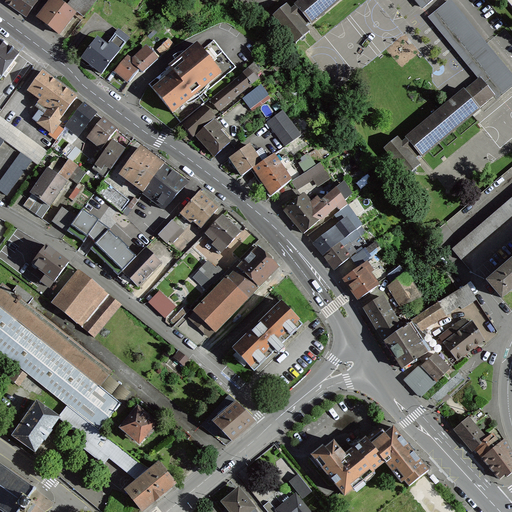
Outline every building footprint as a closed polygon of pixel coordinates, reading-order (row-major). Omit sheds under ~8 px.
[(8,0),(7,2),(26,16),(37,2),(34,0),(8,0)] [(75,14),(69,9),(56,0),(51,0),(38,17),(59,33),(75,14)] [(83,17),(96,1),(94,0),(72,0),(69,5),(70,7),(83,16),(83,17)] [(301,0),(296,5),(309,21),(310,23),(338,0),(301,0)] [(447,1),(430,16),(480,77),(496,96),(511,83),(511,78),(485,47),(447,1)] [(304,25),(309,21),(296,5),(291,9),(286,4),(273,15),(296,43),(309,32),(304,25)] [(83,16),(70,7),(69,9),(75,14),(81,19),(83,16)] [(118,30),(112,37),(123,46),(129,38),(118,30)] [(112,37),(106,45),(117,54),(123,46),(112,37)] [(117,54),(106,45),(97,38),(82,58),(102,73),(117,54)] [(10,47),(0,40),(0,77),(1,78),(19,54),(10,47)] [(171,75),(154,89),(173,113),(221,73),(198,44),(170,67),(174,72),(171,75)] [(143,72),(158,59),(147,48),(132,63),(127,58),(115,71),(129,81),(139,69),(143,72)] [(244,74),(252,83),(252,84),(258,79),(249,69),(243,73),(244,74)] [(53,133),(58,126),(56,125),(77,97),(60,85),(42,72),(28,90),(41,99),(38,103),(48,110),(45,114),(40,110),(34,119),(39,123),(53,133)] [(244,74),(210,100),(218,110),(252,83),(244,74)] [(495,95),(480,77),(406,138),(420,154),(421,156),(495,95)] [(255,89),(263,99),(268,95),(261,85),(255,89)] [(255,89),(243,98),(250,108),(263,99),(255,89)] [(79,134),(97,113),(91,109),(84,103),(67,124),(79,134)] [(193,137),(216,117),(206,106),(183,126),(193,137)] [(301,135),(282,110),(281,111),(267,122),(286,146),(301,135)] [(102,148),(117,129),(103,118),(88,137),(102,148)] [(10,124),(4,119),(0,124),(0,136),(0,137),(10,124)] [(230,142),(220,131),(222,129),(214,125),(216,123),(214,120),(197,136),(215,156),(230,142)] [(16,128),(10,124),(0,137),(6,141),(16,128)] [(53,133),(51,135),(57,139),(64,130),(58,126),(53,133)] [(22,133),(16,128),(6,141),(13,146),(22,133)] [(28,137),(22,133),(13,146),(19,150),(28,137)] [(19,150),(25,155),(34,142),(28,137),(19,150)] [(415,158),(420,154),(406,138),(402,142),(397,137),(384,148),(406,176),(420,165),(415,158)] [(111,169),(124,150),(112,141),(97,162),(101,165),(103,163),(111,169)] [(25,155),(31,159),(41,146),(34,142),(25,155)] [(237,167),(243,175),(253,168),(267,158),(261,149),(255,153),(249,145),(229,159),(235,168),(237,167)] [(31,159),(38,164),(47,151),(41,146),(31,159)] [(81,151),(76,146),(67,157),(72,161),(81,151)] [(144,191),(163,165),(141,148),(121,175),(144,191)] [(20,152),(16,158),(27,166),(32,160),(20,152)] [(69,159),(62,154),(56,162),(63,167),(69,159)] [(267,158),(253,168),(269,198),(288,182),(274,154),(267,158)] [(27,166),(16,158),(12,163),(23,171),(27,166)] [(67,179),(77,165),(69,159),(63,167),(59,173),(67,179)] [(63,167),(56,162),(55,161),(51,167),(59,173),(63,167)] [(104,178),(111,169),(103,163),(101,165),(97,162),(94,167),(99,170),(97,172),(104,178)] [(326,171),(321,162),(314,167),(319,175),(326,171)] [(23,171),(12,163),(8,169),(19,177),(23,171)] [(187,183),(163,165),(144,191),(144,192),(147,188),(159,198),(156,203),(164,209),(187,183)] [(319,175),(314,167),(305,173),(310,181),(319,175)] [(78,184),(87,172),(81,168),(72,180),(78,184)] [(19,177),(8,169),(4,175),(15,183),(19,177)] [(44,201),(49,205),(66,181),(48,169),(32,192),(32,193),(38,197),(44,201)] [(310,181),(305,173),(291,181),(297,189),(310,181)] [(15,183),(4,175),(0,180),(11,188),(15,183)] [(104,178),(95,191),(120,211),(129,200),(104,178)] [(11,188),(0,180),(0,189),(7,194),(11,188)] [(340,210),(347,205),(344,201),(351,196),(343,183),(321,202),(315,207),(313,209),(321,218),(321,219),(337,205),(340,210)] [(218,208),(199,192),(180,213),(183,215),(185,213),(201,227),(218,208)] [(24,205),(30,209),(38,197),(32,193),(24,205)] [(304,233),(321,218),(313,209),(315,207),(313,205),(311,203),(309,204),(302,195),(285,210),(304,233)] [(30,209),(36,214),(44,201),(38,197),(30,209)] [(135,197),(128,206),(131,209),(138,200),(135,197)] [(315,207),(321,202),(318,197),(311,203),(313,205),(315,207)] [(511,197),(452,249),(461,259),(511,215),(511,197)] [(44,201),(36,214),(42,218),(50,206),(49,205),(44,201)] [(353,214),(347,205),(340,210),(334,214),(340,223),(346,218),(353,214)] [(69,213),(62,207),(53,219),(60,225),(69,213)] [(67,230),(76,218),(69,213),(60,225),(63,227),(67,230)] [(240,232),(222,215),(206,233),(211,238),(215,242),(217,240),(225,247),(226,248),(240,232)] [(355,230),(346,218),(340,223),(335,226),(341,235),(335,240),(338,243),(342,239),(352,232),(355,230)] [(172,220),(166,226),(177,236),(183,231),(172,220)] [(166,226),(158,234),(166,242),(169,239),(172,241),(177,236),(166,226)] [(335,226),(314,243),(323,255),(338,243),(335,240),(341,235),(335,226)] [(92,247),(120,274),(123,271),(137,256),(109,229),(92,247)] [(215,242),(211,238),(207,242),(219,253),(225,247),(217,240),(215,242)] [(11,239),(2,250),(19,262),(27,251),(11,239)] [(346,245),(342,239),(338,243),(323,255),(334,269),(350,256),(355,251),(348,243),(346,245)] [(58,254),(46,246),(33,264),(47,274),(55,280),(69,262),(58,254)] [(373,253),(368,246),(365,248),(369,255),(373,253)] [(161,263),(145,247),(137,256),(123,271),(124,272),(132,279),(139,286),(161,263)] [(237,260),(225,273),(224,274),(227,278),(227,277),(248,297),(278,266),(258,247),(242,264),(237,260)] [(369,255),(365,248),(361,250),(368,260),(371,258),(369,255)] [(368,260),(361,250),(352,257),(351,258),(358,268),(366,262),(367,262),(369,261),(368,260)] [(215,268),(208,261),(200,269),(208,276),(216,268),(215,268)] [(511,288),(511,261),(489,281),(502,297),(511,288)] [(373,271),(367,262),(366,262),(358,268),(344,278),(359,298),(376,286),(368,274),(373,271)] [(216,268),(208,276),(215,283),(224,273),(217,266),(216,268)] [(392,283),(405,273),(400,266),(387,275),(392,283)] [(79,271),(53,303),(77,322),(103,290),(79,271)] [(132,279),(124,272),(119,276),(124,281),(127,284),(132,279)] [(392,283),(388,285),(402,305),(420,295),(405,273),(392,283)] [(55,280),(47,274),(42,281),(50,287),(55,280)] [(227,277),(227,278),(194,311),(205,322),(215,331),(248,297),(227,277)] [(0,286),(0,304),(1,306),(12,291),(2,283),(0,286)] [(467,284),(459,290),(452,294),(460,306),(462,308),(477,299),(467,284)] [(12,291),(28,304),(33,298),(17,285),(12,291)] [(103,290),(77,322),(83,327),(109,295),(103,290)] [(90,423),(112,395),(100,386),(106,379),(112,371),(28,304),(12,291),(1,306),(0,307),(0,350),(67,405),(90,423)] [(445,315),(460,306),(452,294),(438,303),(445,315)] [(121,304),(109,295),(83,327),(94,336),(121,304)] [(382,296),(365,307),(374,323),(385,340),(411,322),(412,321),(411,320),(409,317),(405,318),(400,321),(389,303),(387,304),(382,296)] [(256,327),(246,337),(266,358),(275,350),(279,353),(283,350),(285,347),(281,344),(303,323),(282,302),(263,320),(264,320),(256,328),(256,327)] [(411,320),(421,313),(413,302),(403,308),(409,317),(411,320)] [(438,303),(411,320),(412,321),(420,330),(445,315),(438,303)] [(127,309),(121,304),(94,336),(101,342),(115,325),(127,309)] [(128,308),(127,309),(115,325),(119,328),(132,311),(128,308)] [(465,317),(451,327),(469,353),(478,347),(487,342),(472,321),(469,323),(465,317)] [(430,350),(411,322),(385,340),(394,354),(403,368),(430,350)] [(469,353),(451,327),(439,336),(457,362),(462,358),(469,353)] [(266,358),(246,337),(233,349),(254,370),(266,358)] [(191,360),(175,347),(171,352),(187,365),(191,360)] [(424,363),(405,380),(413,388),(420,396),(450,369),(435,353),(424,364),(424,363)] [(10,377),(19,384),(27,374),(19,367),(10,377)] [(237,402),(229,394),(219,404),(222,407),(224,408),(226,406),(228,408),(237,402)] [(98,430),(99,430),(121,403),(112,395),(90,423),(98,430)] [(60,417),(59,417),(37,401),(12,435),(35,452),(44,439),(45,440),(52,430),(51,430),(60,417)] [(253,419),(237,402),(228,408),(217,418),(213,421),(221,429),(232,440),(243,431),(253,422),(253,419)] [(222,407),(219,404),(212,413),(214,415),(222,407)] [(67,405),(66,406),(59,417),(60,417),(90,441),(98,430),(90,423),(67,405)] [(224,408),(222,407),(214,415),(217,418),(228,408),(226,406),(224,408)] [(131,439),(133,437),(139,442),(156,422),(156,420),(154,418),(152,418),(151,419),(147,415),(142,411),(143,411),(142,409),(140,407),(138,407),(122,427),(128,432),(127,435),(131,439)] [(480,408),(469,417),(475,424),(486,415),(480,408)] [(214,415),(212,413),(201,425),(205,428),(213,421),(217,418),(214,415)] [(469,417),(455,428),(465,440),(473,450),(475,448),(487,439),(484,436),(475,424),(469,417)] [(213,421),(205,428),(215,436),(221,429),(213,421)] [(407,444),(393,427),(385,434),(382,431),(369,442),(385,461),(393,472),(396,469),(409,486),(428,470),(407,444)] [(117,444),(103,433),(99,430),(98,430),(90,441),(85,447),(103,462),(108,456),(117,444)] [(500,443),(493,434),(489,437),(487,439),(475,448),(479,453),(482,457),(500,443)] [(385,461),(369,442),(366,438),(350,451),(347,453),(349,455),(346,457),(334,441),(325,448),(323,446),(313,454),(321,464),(320,465),(338,487),(339,487),(346,495),(353,489),(352,487),(385,461)] [(511,471),(511,453),(505,439),(500,443),(482,457),(491,468),(499,478),(505,474),(507,476),(511,471)] [(151,469),(140,462),(117,444),(108,456),(139,480),(151,469)] [(34,488),(0,463),(0,509),(4,511),(18,511),(21,509),(25,511),(26,511),(27,511),(32,503),(31,503),(32,502),(28,499),(34,490),(36,488),(34,487),(34,488)] [(159,463),(151,469),(139,480),(126,490),(142,509),(155,499),(155,500),(159,497),(163,494),(163,493),(175,483),(159,463)] [(299,476),(291,482),(303,496),(311,490),(299,476)] [(230,495),(223,501),(231,511),(247,511),(254,507),(239,489),(230,495)] [(276,510),(278,511),(308,511),(310,511),(296,494),(286,502),(276,510)] [(269,501),(263,506),(268,511),(278,511),(276,510),(269,501)]
